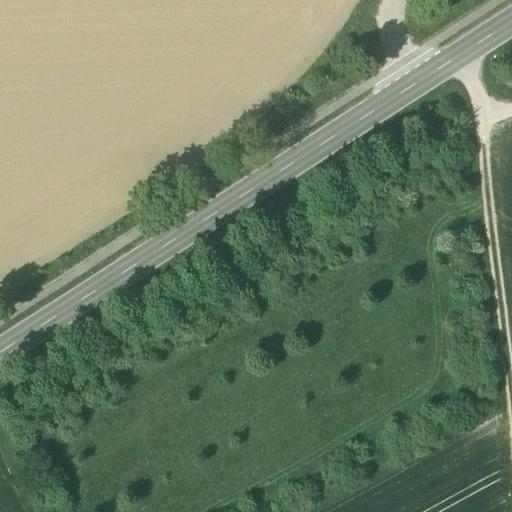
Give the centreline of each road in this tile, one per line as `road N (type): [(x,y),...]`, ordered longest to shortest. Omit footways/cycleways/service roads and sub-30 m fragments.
road 1 (secondary): [(0,353),(511,22)]
road 2 (track): [(511,401),(484,170)]
